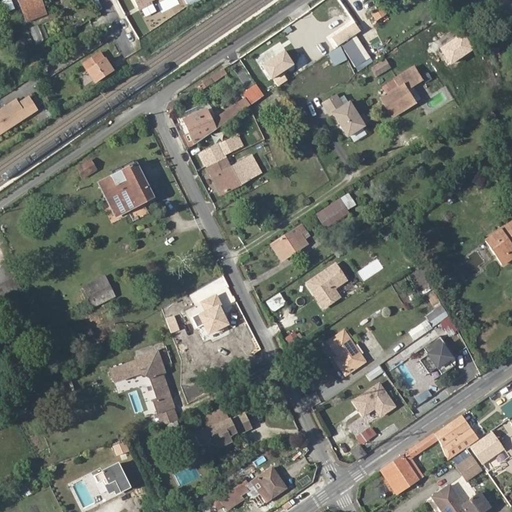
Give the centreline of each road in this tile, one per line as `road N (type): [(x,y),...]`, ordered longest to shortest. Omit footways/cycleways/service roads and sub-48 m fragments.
road 1 (residential): [(338,487),(152,103)]
road 2 (unknown): [(227,259),(447,115)]
road 3 (tertiary): [(511,367),(338,487)]
road 4 (unclassified): [(0,206),(152,103)]
road 5 (unclassified): [(152,103),(303,0)]
